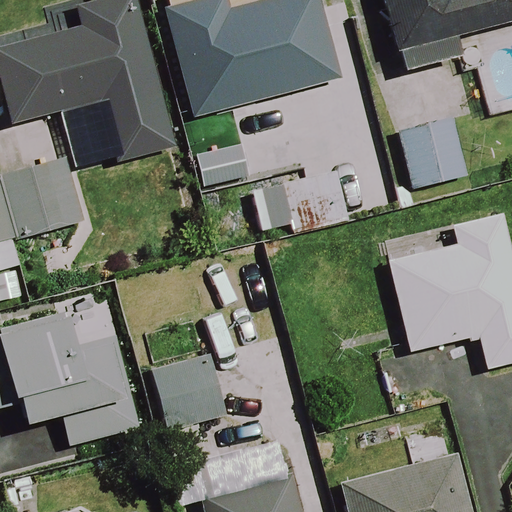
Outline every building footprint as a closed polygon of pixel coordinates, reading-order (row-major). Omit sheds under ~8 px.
[(203,0),(158,12),(188,123),(333,84),(309,0),(276,0),(239,10),(236,0),(203,0)] [(511,0),(374,0),(394,78),(456,62),(451,42),(511,26),(511,0)] [(170,150),(134,16),(0,52),(0,98),(8,127),(94,104),(111,166),(170,150)] [(461,180),(445,125),(393,140),(409,195),(461,180)] [(75,226),(59,165),(0,180),(0,186),(14,242),(75,226)] [(341,225),(330,178),(246,197),(257,245),(341,225)] [(0,275),(15,272),(0,214),(0,275)] [(511,367),(511,288),(495,221),(447,233),(451,250),(382,267),(404,358),(471,341),(480,375),(511,367)] [(0,411),(12,409),(16,430),(113,406),(90,312),(0,333),(0,411)] [(219,420),(203,364),(147,379),(163,436),(219,420)] [(461,511),(448,459),(334,488),(339,511),(461,511)] [(292,511),(285,481),(197,504),(198,511),(292,511)]
